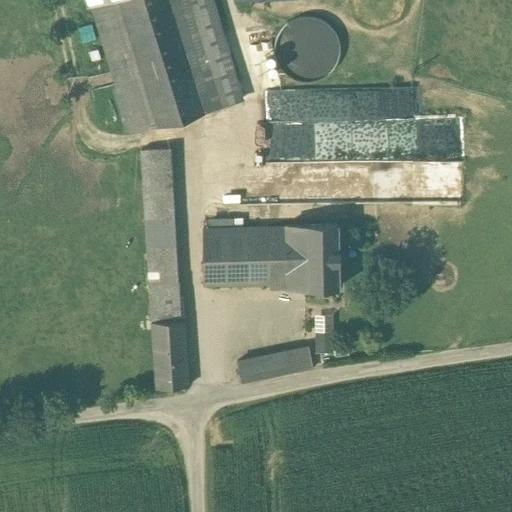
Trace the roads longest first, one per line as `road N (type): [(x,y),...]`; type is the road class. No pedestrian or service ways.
road 1 (residential): [(198,399),(511,351)]
road 2 (residential): [(0,431),(198,399)]
